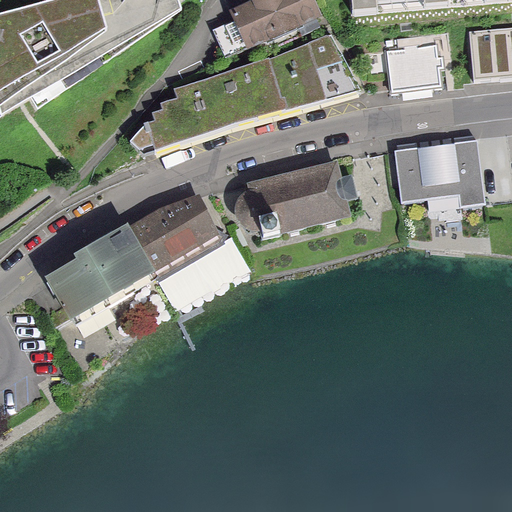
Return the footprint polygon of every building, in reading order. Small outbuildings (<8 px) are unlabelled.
[(0,123),(194,3),(192,0),(33,0),(0,9),(0,123)] [(321,0),(265,0),(230,16),(247,55),(329,18),(321,0)] [(353,0),(354,10),(469,0),(353,0)] [(511,30),(472,34),(476,79),(511,75),(511,30)] [(330,36),(269,62),(175,92),(177,102),(161,107),(163,114),(153,117),(156,125),(143,128),(138,139),(141,152),(153,149),(155,154),(362,93),(330,36)] [(394,95),(441,90),(436,46),(390,51),(394,95)] [(477,140),(392,150),(399,203),(461,195),(463,207),(486,204),(477,140)] [(336,160),(247,182),(249,191),(235,198),(231,206),(234,218),(243,225),(257,228),(261,239),(350,217),(346,200),(358,197),(353,174),(341,177),(336,160)] [(200,196),(136,223),(164,267),(225,241),(200,196)] [(136,223),(45,278),(75,327),(167,272),(164,267),(136,223)]
